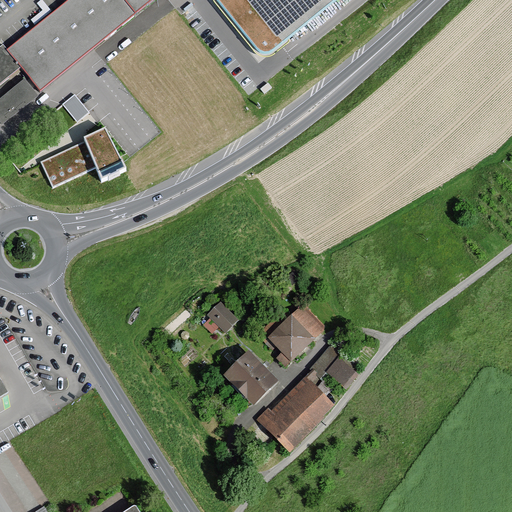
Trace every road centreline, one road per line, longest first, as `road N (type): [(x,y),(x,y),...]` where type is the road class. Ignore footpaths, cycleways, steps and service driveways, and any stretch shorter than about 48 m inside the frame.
road 1 (residential): [(511,248),(393,339),(238,511)]
road 2 (primary): [(57,254),(183,200),(253,159),(311,118),(343,81)]
road 3 (primary): [(343,81),(216,168),(139,206),(49,226)]
road 4 (secondary): [(68,321),(189,511)]
road 5 (primary): [(434,0),(343,81)]
